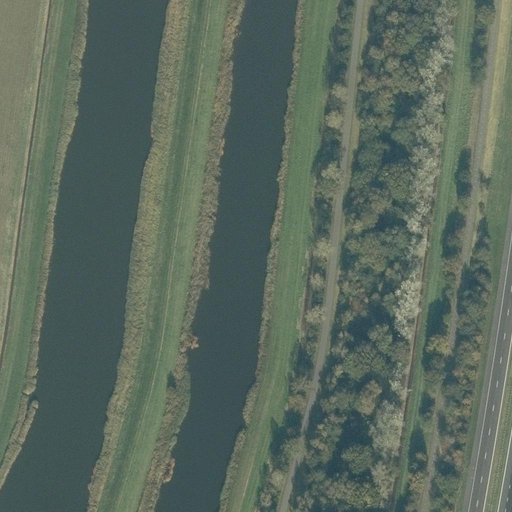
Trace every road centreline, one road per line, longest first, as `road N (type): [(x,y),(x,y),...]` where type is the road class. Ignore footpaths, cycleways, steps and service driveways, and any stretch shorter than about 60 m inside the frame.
road 1 (unclassified): [(282,511),(322,348),(360,0)]
road 2 (track): [(66,0),(0,425)]
road 3 (motorway): [(511,279),(473,511)]
